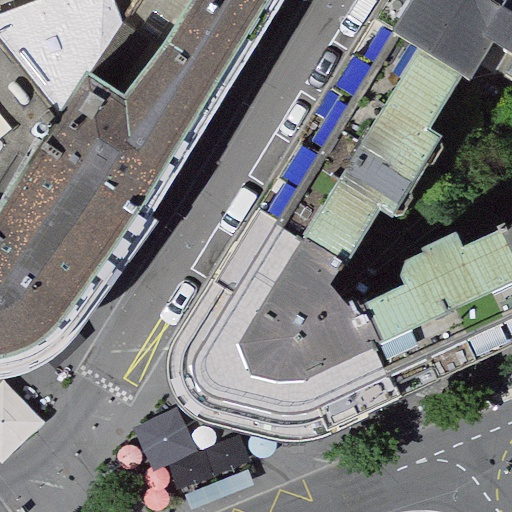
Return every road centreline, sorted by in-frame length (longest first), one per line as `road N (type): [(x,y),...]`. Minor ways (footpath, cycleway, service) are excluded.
road 1 (residential): [(347,0),(76,435),(11,511)]
road 2 (tertiary): [(308,511),(471,451)]
